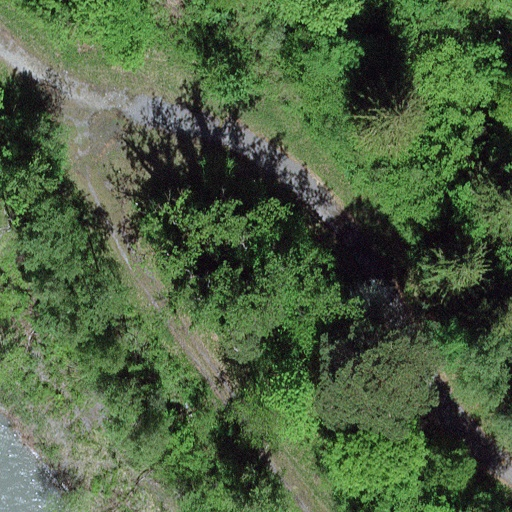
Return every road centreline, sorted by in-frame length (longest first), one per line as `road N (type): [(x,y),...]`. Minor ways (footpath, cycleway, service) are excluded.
road 1 (track): [(54,92),(188,122),(254,149),(333,207),(470,421),(511,457)]
road 2 (track): [(54,92),(113,223),(314,511)]
